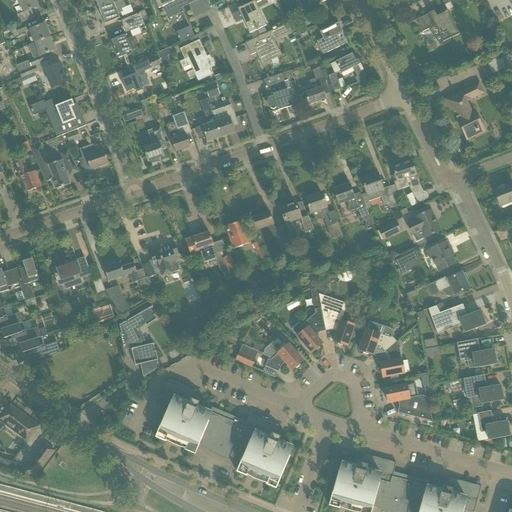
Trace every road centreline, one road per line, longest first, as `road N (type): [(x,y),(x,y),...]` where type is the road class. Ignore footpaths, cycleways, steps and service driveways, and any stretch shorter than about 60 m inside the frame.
road 1 (residential): [(135,191),(59,0)]
road 2 (residential): [(120,457),(0,368)]
road 3 (residential): [(403,96),(264,148)]
road 4 (residential): [(135,191),(0,238)]
road 5 (residential): [(264,148),(213,17)]
road 6 (residential): [(499,470),(364,432)]
road 7 (residential): [(264,148),(135,191)]
road 8 (residential): [(244,511),(120,457)]
road 9 (residential): [(299,409),(173,364)]
road 10 (residential): [(511,295),(455,178)]
road 11 (residential): [(364,432),(352,383),(340,375),(328,377),(299,409)]
